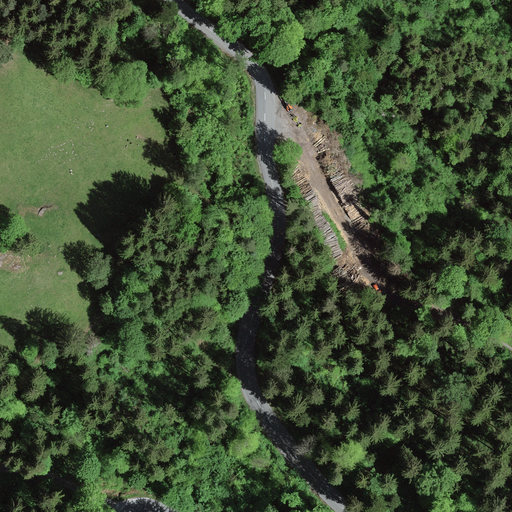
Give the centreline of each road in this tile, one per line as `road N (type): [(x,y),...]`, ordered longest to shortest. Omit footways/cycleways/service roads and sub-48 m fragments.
road 1 (unclassified): [(351,511),(274,432),(250,385),(247,352),(276,213),(258,72),(171,0)]
road 2 (track): [(511,353),(440,311),(365,281),(290,134),(263,117)]
road 3 (track): [(0,468),(110,493),(125,511)]
